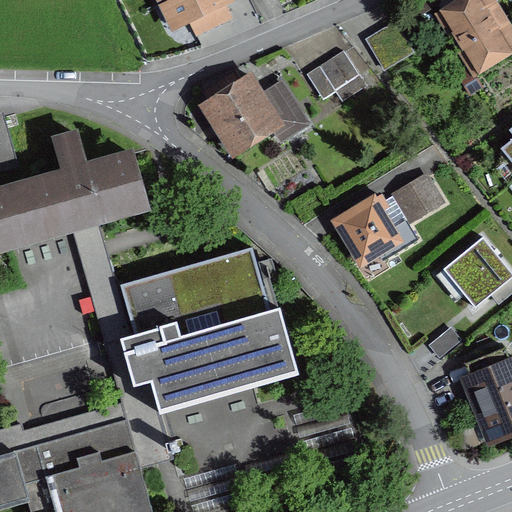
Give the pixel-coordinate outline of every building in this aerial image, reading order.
[(179,0),(163,8),(174,32),(193,23),(198,36),(230,20),(223,6),(232,2),(231,0),(179,0)] [(511,32),(491,0),(470,0),(437,21),(471,75),(475,81),(511,57),(511,32)] [(400,64),(412,55),(395,29),(382,37),(400,64)] [(387,72),(400,64),(382,37),(370,45),(387,72)] [(343,57),(311,79),(324,99),(336,91),(344,103),(364,90),(343,57)] [(482,92),(475,81),(471,75),(459,83),(470,100),(482,92)] [(254,78),(205,109),(236,157),(276,131),(282,140),(306,124),(281,87),(266,97),(254,78)] [(3,114),(0,115),(0,167),(18,162),(3,114)] [(66,172),(0,192),(0,255),(154,209),(137,151),(91,165),(83,136),(57,143),(66,172)] [(426,177),(396,196),(414,225),(444,205),(426,177)] [(377,200),(339,222),(367,269),(405,247),(377,200)] [(511,272),(484,240),(444,275),(479,314),(511,285),(511,272)] [(254,253),(128,288),(142,337),(126,342),(139,387),(158,382),(166,412),(301,373),(284,314),(272,317),(254,253)] [(511,347),(463,367),(493,446),(511,438),(511,347)] [(104,465),(137,457),(121,406),(24,435),(22,428),(0,434),(0,510),(26,503),(28,511),(56,511),(49,479),(80,471),(78,462),(101,455),(104,465)] [(360,452),(350,414),(302,426),(312,464),(360,452)] [(56,511),(153,511),(137,457),(104,465),(101,455),(78,462),(80,471),(49,479),(56,511)] [(295,455),(251,459),(253,477),(297,473),(295,455)]
